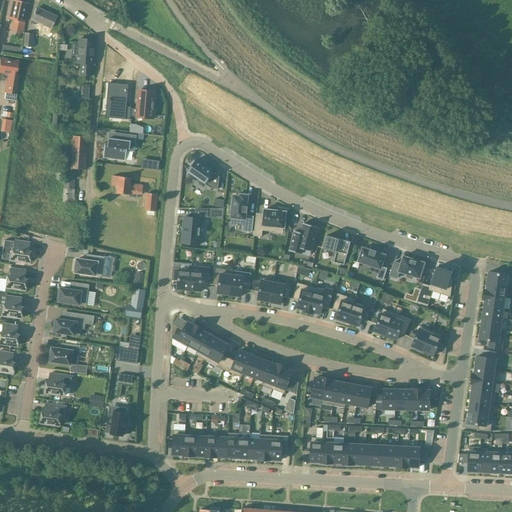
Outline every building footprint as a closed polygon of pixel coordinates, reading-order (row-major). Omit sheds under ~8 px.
[(10,31),(20,34),(28,4),(13,0),(8,19),(13,20),(10,31)] [(40,29),(49,32),(56,17),(37,8),(31,20),(42,24),(40,29)] [(23,47),(32,47),(33,34),(24,33),(23,47)] [(80,75),(91,76),(92,64),(94,64),(95,40),(80,39),(79,47),(73,46),(73,55),(78,55),(78,63),(81,63),(80,75)] [(0,58),(0,72),(8,74),(5,92),(4,99),(15,100),(16,94),(19,75),(16,74),(18,61),(0,58)] [(108,83),(107,97),(109,97),(109,101),(108,113),(123,114),(125,114),(125,115),(126,115),(125,119),(130,120),(131,107),(126,106),(128,85),(118,84),(108,83)] [(89,99),(89,86),(80,86),(79,98),(89,99)] [(153,118),(156,92),(139,91),(137,109),(132,108),(131,116),(153,118)] [(52,124),(61,125),(62,114),(53,113),(52,124)] [(1,131),(11,132),(13,119),(3,118),(1,131)] [(130,149),(132,135),(120,133),(120,139),(109,138),(108,145),(105,144),(103,158),(125,161),(127,149),(130,149)] [(73,136),(72,168),(87,169),(88,136),(73,136)] [(150,160),(149,169),(158,170),(159,161),(150,160)] [(214,177),(212,175),(214,172),(196,160),(187,172),(205,184),(207,181),(211,184),(218,185),(219,176),(216,174),(214,177)] [(75,200),(76,173),(64,172),(64,200),(75,200)] [(131,178),(113,176),(112,186),(118,186),(117,194),(129,195),(129,198),(137,198),(137,195),(142,195),(143,186),(138,185),(131,184),(131,178)] [(144,211),(156,212),(158,195),(146,193),(144,211)] [(248,195),(240,194),(239,196),(233,196),(232,207),(230,207),(229,215),(231,215),(230,218),(244,219),(243,231),(252,232),(253,217),(245,216),(246,212),(247,212),(247,207),(246,207),(248,195)] [(115,207),(121,205),(119,198),(112,201),(115,207)] [(214,199),(214,207),(223,208),(224,200),(214,199)] [(263,216),(256,215),(254,236),(261,237),(262,230),(273,232),(274,227),(284,228),(286,212),(264,209),(263,216)] [(201,219),(184,217),(181,243),(199,245),(201,219)] [(311,251),(318,227),(303,223),(301,233),(294,231),(289,251),(301,254),(303,249),(311,251)] [(347,254),(350,243),(350,241),(343,239),(326,235),(323,248),(336,251),(333,262),(344,264),(347,254)] [(9,260),(28,263),(30,252),(27,251),(28,243),(14,240),(13,249),(10,249),(9,260)] [(254,242),(252,255),(260,256),(262,243),(254,242)] [(381,267),(385,255),(375,252),(376,251),(370,250),(360,247),(357,256),(360,257),(358,261),(380,268),(377,278),(383,280),(387,268),(381,267)] [(74,262),(73,269),(75,269),(75,272),(102,276),(110,277),(113,258),(105,257),(92,255),(91,261),(86,261),(77,259),(76,262),(74,262)] [(424,263),(403,256),(401,264),(394,262),(390,276),(397,278),(399,272),(420,278),(421,272),(423,273),(425,265),(424,265),(424,263)] [(173,268),(172,281),(178,282),(177,289),(189,290),(191,270),(191,266),(192,263),(173,262),(173,268)] [(289,264),(288,271),(295,272),(297,273),(298,266),(295,265),(291,264),(289,264)] [(191,270),(189,290),(201,291),(202,284),(208,284),(209,272),(210,268),(210,267),(191,266),(191,270)] [(450,297),(453,279),(450,278),(452,272),(447,271),(448,268),(442,266),(441,269),(436,267),(430,286),(423,284),(416,303),(427,306),(432,291),(450,297)] [(5,288),(24,291),(25,279),(23,279),(24,270),(10,268),(9,277),(6,277),(5,288)] [(215,268),(212,285),(219,286),(218,293),(229,295),(232,275),(233,271),(215,268)] [(232,275),(229,295),(241,297),(242,289),(248,290),(250,278),(250,277),(251,274),(251,273),(233,271),(232,275)] [(506,286),(508,275),(489,272),(487,283),(506,286)] [(136,273),(134,286),(143,287),(144,274),(136,273)] [(254,286),(253,291),(259,292),(258,299),(269,302),(274,280),(262,278),(260,288),(254,286)] [(292,284),(274,280),(269,302),(281,304),(282,297),(289,298),(292,284)] [(58,291),(57,298),(59,299),(58,302),(86,306),(94,307),(96,293),(88,292),(89,285),(76,283),(74,291),(69,290),(60,288),(60,291),(58,291)] [(297,283),(293,299),(299,301),(297,308),(303,310),(303,311),(308,313),(315,287),(297,283)] [(505,298),(506,286),(487,283),(486,290),(484,289),(484,294),(505,298)] [(315,287),(308,313),(313,314),(314,312),(320,314),(322,307),(328,309),(333,290),(326,288),(326,290),(315,287)] [(416,303),(420,289),(415,287),(412,295),(410,301),(416,303)] [(391,304),(394,296),(381,292),(378,300),(391,304)] [(503,309),(505,298),(484,294),(483,300),(485,300),(484,306),(503,309)] [(347,322),(353,304),(355,299),(343,295),(342,300),(336,298),(332,310),(338,312),(336,319),(347,322)] [(0,316),(20,318),(21,307),(19,307),(20,298),(6,296),(4,305),(2,304),(2,307),(0,308),(0,307),(0,314),(1,315),(0,316)] [(140,318),(142,306),(132,304),(132,306),(128,306),(126,316),(140,318)] [(362,314),(364,307),(353,304),(347,322),(358,326),(361,319),(367,321),(368,316),(362,314)] [(502,320),(503,309),(484,306),(482,317),(502,320)] [(385,336),(394,313),(383,309),(378,320),(372,318),(371,322),(377,324),(374,331),(385,336)] [(54,332),(80,336),(81,329),(84,329),(85,324),(93,325),(94,316),(71,313),(70,321),(56,319),(55,322),(53,322),(52,329),(54,329),(54,332)] [(405,335),(411,319),(394,313),(385,336),(396,340),(399,333),(405,335)] [(500,330),(502,320),(482,317),(481,327),(500,330)] [(188,345),(199,327),(194,324),(193,325),(188,322),(183,330),(172,324),(171,338),(177,341),(187,347),(189,345),(188,345)] [(0,343),(16,346),(17,335),(15,334),(16,326),(2,324),(1,332),(0,332),(0,343)] [(423,351),(432,331),(431,331),(420,326),(416,335),(410,333),(409,337),(414,339),(411,346),(422,351),(423,351)] [(188,345),(189,345),(198,351),(208,334),(203,331),(203,329),(199,327),(188,345)] [(499,341),(500,330),(481,327),(479,339),(489,341),(488,348),(501,350),(502,342),(499,341)] [(438,345),(442,336),(432,331),(423,351),(433,356),(436,349),(442,352),(443,347),(438,345)] [(198,351),(195,355),(206,361),(218,339),(208,334),(198,351)] [(228,345),(218,339),(206,361),(216,366),(223,370),(228,358),(222,355),(228,345)] [(49,362),(77,366),(80,346),(64,343),(63,349),(51,348),(51,351),(49,351),(48,358),(50,358),(49,362)] [(138,364),(140,351),(119,348),(117,361),(138,364)] [(235,361),(228,358),(223,370),(230,373),(241,377),(243,373),(250,355),(239,350),(235,361)] [(0,372),(11,374),(13,363),(11,362),(12,353),(0,351),(0,372)] [(494,370),(496,359),(500,360),(501,353),(488,351),(487,357),(477,356),(475,368),(487,369),(494,370)] [(260,359),(250,355),(243,373),(253,377),(260,359)] [(264,381),(271,363),(260,359),(253,377),(263,381),(264,381)] [(277,365),(271,363),(264,381),(263,381),(262,385),(273,390),(275,384),(282,365),(277,363),(277,365)] [(287,367),(282,365),(275,384),(273,390),(284,394),(293,371),(287,369),(287,367)] [(497,383),(499,371),(494,370),(487,369),(475,368),(474,374),(472,373),(471,379),(484,380),(495,382),(495,383),(497,383)] [(45,393),(64,396),(65,388),(72,389),(74,377),(50,373),(49,382),(46,382),(45,393)] [(322,399),(326,378),(321,377),(321,379),(315,378),(311,397),(322,399)] [(332,379),(326,378),(322,399),(321,404),(333,406),(337,382),(332,381),(332,379)] [(494,388),(495,383),(495,382),(484,380),(471,379),(471,384),(472,384),(472,390),(484,392),(493,393),(494,388)] [(349,384),(337,382),(333,406),(345,408),(345,403),(349,384)] [(360,386),(349,384),(345,403),(356,405),(360,386)] [(371,388),(360,386),(356,405),(368,408),(371,388)] [(418,410),(418,389),(413,388),(413,390),(407,390),(406,410),(418,410)] [(423,389),(418,389),(418,410),(429,410),(430,391),(423,390),(423,389)] [(394,409),(395,390),(383,390),(383,409),(394,409)] [(407,390),(395,390),(394,409),(406,410),(407,390)] [(494,404),(496,393),(493,393),(484,392),(472,390),(470,401),(494,404)] [(104,407),(105,396),(91,394),(90,405),(104,407)] [(289,398),(285,410),(294,413),(297,400),(289,398)] [(493,410),(494,404),(470,401),(469,411),(493,415),(493,410)] [(40,423),(59,426),(60,418),(65,419),(67,407),(45,404),(44,412),(42,412),(40,423)] [(126,430),(128,420),(126,419),(127,408),(114,406),(113,411),(109,410),(105,433),(123,436),(124,430),(126,430)] [(492,423),(493,415),(469,411),(467,423),(478,425),(478,430),(487,431),(490,431),(492,423)] [(84,436),(96,437),(97,431),(85,429),(84,436)] [(185,435),(185,436),(185,431),(174,430),(172,454),(183,455),(184,455),(185,435)] [(248,458),(249,439),(250,439),(250,433),(239,432),(239,434),(239,438),(238,458),(248,458)] [(228,433),(227,438),(228,438),(227,457),(238,458),(239,438),(239,434),(228,433)] [(216,457),(217,437),(218,435),(206,434),(206,437),(206,438),(205,456),(205,457),(216,457)] [(195,436),(185,436),(185,435),(184,455),(183,455),(183,456),(195,456),(195,455),(194,455),(195,436)] [(260,435),(260,439),(259,459),(259,460),(270,460),(270,459),(271,435),(260,435)] [(282,436),(271,435),(270,459),(281,460),(282,436)] [(206,437),(195,436),(194,455),(195,455),(205,456),(206,438),(206,437)] [(228,438),(227,438),(217,437),(216,457),(227,457),(228,438)] [(321,462),(322,443),(323,443),(323,438),(311,437),(310,461),(321,462)] [(260,439),(249,439),(248,458),(259,459),(260,439)] [(332,463),(333,443),(323,443),(322,443),(321,462),(321,463),(332,464),(332,463)] [(343,463),(344,444),(333,443),(332,463),(342,463),(343,463)] [(354,464),(355,445),(344,444),(343,463),(342,463),(342,464),(354,465),(354,464)] [(364,464),(365,445),(355,445),(354,464),(364,464)] [(375,465),(376,446),(365,445),(364,464),(375,465)] [(386,465),(387,446),(376,446),(375,465),(386,465)] [(398,447),(387,446),(386,465),(396,466),(397,466),(398,447)] [(408,467),(409,447),(398,447),(397,466),(396,466),(396,467),(408,467),(409,467),(408,467)] [(419,467),(420,448),(409,447),(408,467),(409,467),(419,467)] [(479,471),(480,452),(480,447),(469,447),(468,471),(479,471)] [(491,453),(480,452),(479,471),(490,472),(491,453)] [(502,453),(491,453),(490,472),(501,473),(502,453)] [(511,453),(511,454),(502,453),(501,473),(511,473),(511,464),(511,453)]
